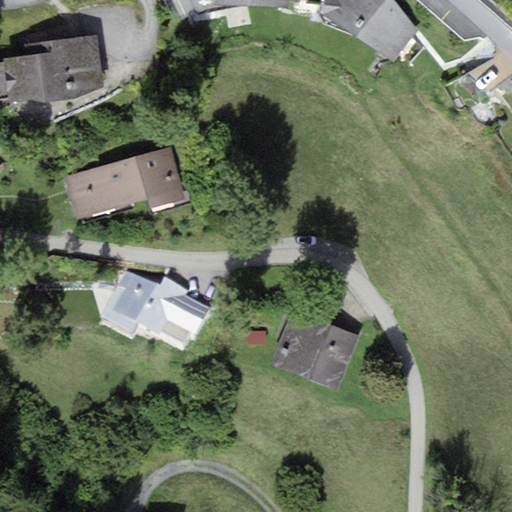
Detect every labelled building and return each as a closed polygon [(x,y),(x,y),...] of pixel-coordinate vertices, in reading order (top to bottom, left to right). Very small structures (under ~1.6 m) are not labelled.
[(186,0),(193,18),(238,9),(283,12),(286,0),(186,0)] [(387,0),(327,0),(315,14),(347,40),(387,64),(416,36),(387,0)] [(63,44),(22,47),(25,90),(121,83),(118,29),(62,33),(63,44)] [(498,62),(470,75),(493,97),(511,80),(498,62)] [(162,159),(61,182),(69,219),(132,205),(134,211),(172,203),(162,159)] [(198,317),(122,275),(99,316),(152,346),(161,331),(184,343),(198,317)] [(362,345),(292,317),(272,367),(342,395),(362,345)]
